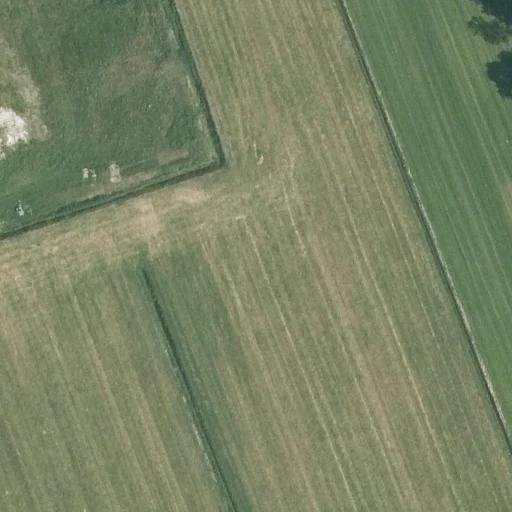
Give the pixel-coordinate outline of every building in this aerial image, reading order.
[(115,75),(133,68),(126,50),(109,57),(115,75)] [(60,91),(74,139),(0,160),(0,197),(196,141),(182,94),(168,98),(164,84),(143,90),(137,69),(60,91)] [(207,101),(194,104),(191,90),(185,91),(193,129),(212,125),(207,101)] [(228,144),(208,149),(213,172),(233,167),(228,144)] [(202,198),(222,190),(213,168),(193,176),(202,198)]
